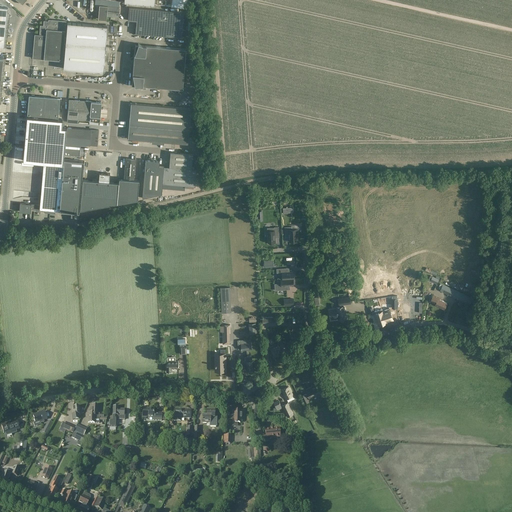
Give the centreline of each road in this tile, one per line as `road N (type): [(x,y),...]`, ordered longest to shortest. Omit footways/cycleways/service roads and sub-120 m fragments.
road 1 (unclassified): [(474,333),(410,325),(242,394),(112,389),(0,408)]
road 2 (unclassified): [(3,225),(71,226),(274,176)]
road 3 (residential): [(3,225),(14,79)]
road 4 (track): [(377,0),(511,30)]
road 5 (unknown): [(310,362),(305,255),(278,253)]
